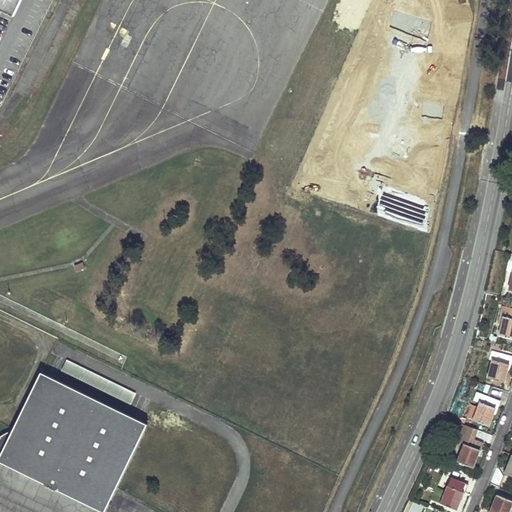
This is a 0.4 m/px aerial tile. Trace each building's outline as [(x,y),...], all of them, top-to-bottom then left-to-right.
[(0,0),(0,16),(13,22),(23,0),(0,0)] [(183,214),(171,242),(189,251),(202,223),(183,214)] [(136,299),(160,310),(173,284),(179,273),(154,261),(136,299)] [(499,335),(511,337),(511,309),(502,307),(499,323),(502,324),(499,335)] [(488,378),(504,383),(508,370),(508,369),(506,369),(508,364),(511,365),(511,359),(511,357),(492,351),(490,360),(493,360),(488,378)] [(0,459),(108,510),(120,485),(150,422),(143,417),(42,369),(36,367),(3,432),(0,433),(0,459)] [(473,420),(489,426),(494,414),(494,413),(493,412),(495,408),(497,410),(500,401),(477,392),(474,400),(480,403),(478,407),(473,420)] [(473,405),(468,417),(473,420),(478,407),(473,405)] [(458,462),(473,467),(478,455),(480,456),(485,442),(473,438),(476,429),(464,424),(462,423),(459,432),(468,436),(465,444),(458,462)] [(468,436),(459,432),(455,440),(465,444),(468,436)] [(441,504),(457,510),(462,498),(462,497),(461,496),(462,493),(465,494),(469,484),(452,477),(441,504)] [(508,511),(511,503),(511,500),(498,495),(492,507),(492,508),(493,509),(491,511),(508,511)]
